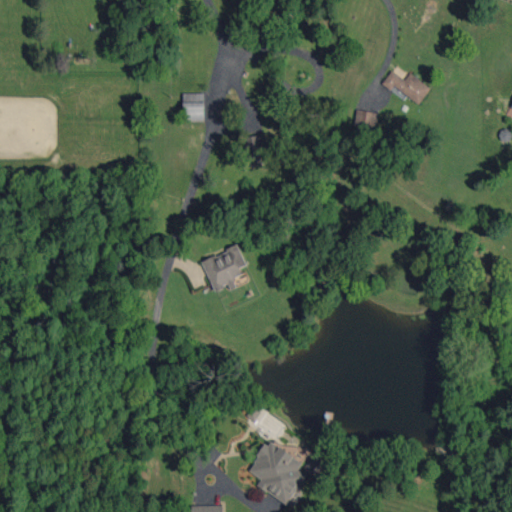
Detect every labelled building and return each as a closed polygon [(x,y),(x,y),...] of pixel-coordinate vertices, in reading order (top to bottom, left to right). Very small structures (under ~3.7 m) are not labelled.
[(419,104),(431,88),(410,72),(405,80),(392,70),(383,83),(405,99),(407,95),(419,104)] [(204,121),(205,93),(184,93),(184,120),(204,121)] [(355,125),(377,128),(379,113),(357,110),(355,125)] [(248,158),(263,156),(261,135),(246,137),(248,158)] [(202,261),(216,292),(237,283),(234,278),(243,274),(240,267),(247,264),(239,245),(202,261)] [(287,504),(307,475),(299,470),(304,462),(270,440),(249,470),(262,479),(258,485),(287,504)] [(304,468),(316,476),(325,463),(313,455),(304,468)]
